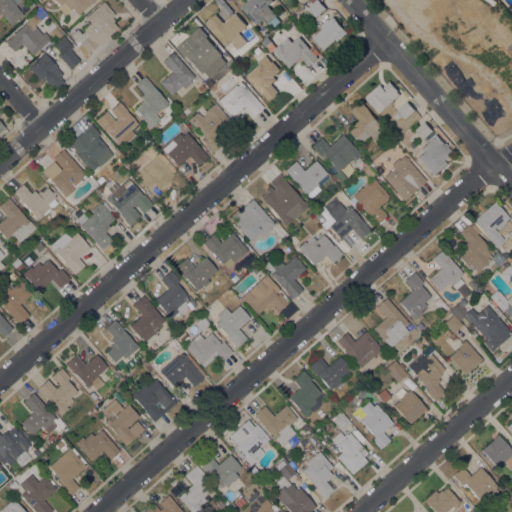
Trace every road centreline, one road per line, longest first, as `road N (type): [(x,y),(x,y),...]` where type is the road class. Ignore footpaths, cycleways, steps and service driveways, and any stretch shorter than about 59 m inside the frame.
road 1 (residential): [(511,153),(477,175),(95,511)]
road 2 (residential): [(385,42),(0,378)]
road 3 (residential): [(0,162),(183,0)]
road 4 (residential): [(493,164),(348,0)]
road 5 (residential): [(511,376),(360,511)]
